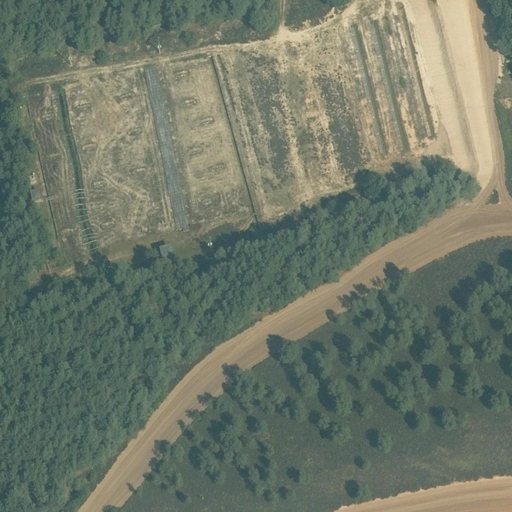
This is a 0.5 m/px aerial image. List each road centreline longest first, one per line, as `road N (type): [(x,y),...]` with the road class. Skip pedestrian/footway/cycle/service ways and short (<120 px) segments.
road 1 (track): [(93,511),(208,375),(455,228),(511,218)]
road 2 (track): [(455,228),(499,169),(472,0)]
